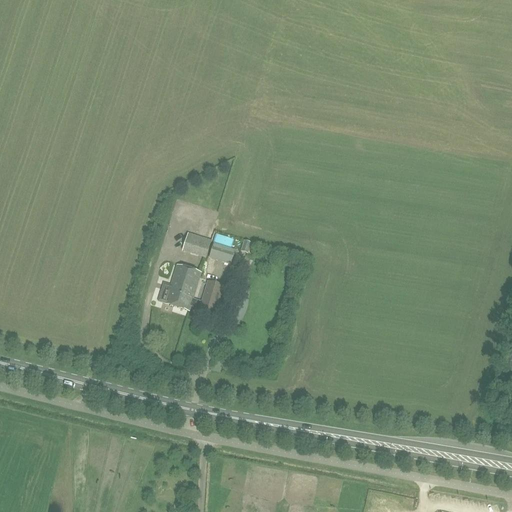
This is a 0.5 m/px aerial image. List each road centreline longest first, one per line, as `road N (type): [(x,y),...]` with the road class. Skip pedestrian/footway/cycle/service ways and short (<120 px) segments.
road 1 (unclassified): [(511,495),(188,433),(0,387)]
road 2 (primary): [(511,469),(192,410),(0,362)]
